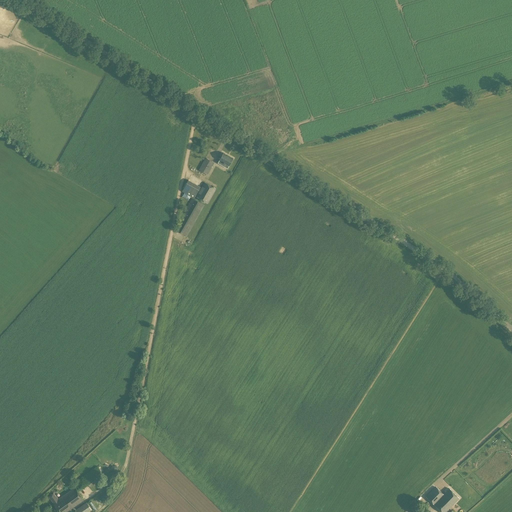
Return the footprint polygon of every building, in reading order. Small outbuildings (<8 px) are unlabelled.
[(223,153),(218,162),(227,168),(233,159),(223,153)] [(206,156),(205,158),(198,170),(207,175),(214,163),(208,160),(209,158),(206,156)] [(182,191),(194,198),(200,187),(188,180),(182,191)] [(208,204),(216,189),(204,183),(196,197),(208,204)] [(187,237),(204,205),(192,198),(175,230),(187,237)] [(97,467),(82,477),(87,485),(102,474),(97,467)] [(53,503),(55,506),(60,503),(62,506),(63,505),(64,506),(67,504),(69,505),(68,506),(70,509),(83,500),(78,491),(82,488),(77,481),(72,484),(75,488),(58,499),(53,493),(48,496),(53,503)] [(449,489),(443,495),(436,487),(426,497),(441,511),(445,511),(459,498),(449,489)] [(104,501),(112,494),(109,490),(100,497),(104,501)] [(60,503),(55,506),(59,511),(70,511),(71,511),(70,509),(68,506),(69,505),(67,504),(64,506),(63,505),(62,506),(60,503)]
